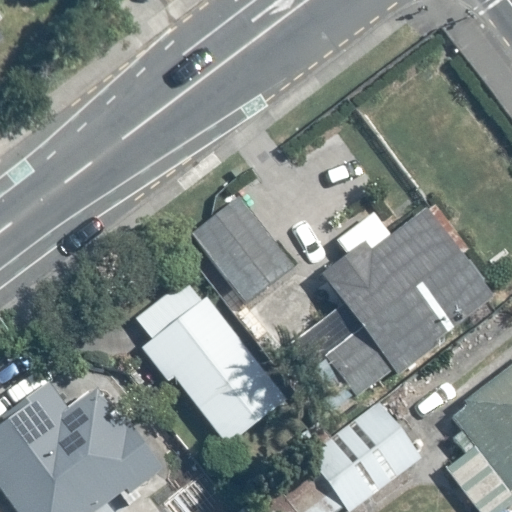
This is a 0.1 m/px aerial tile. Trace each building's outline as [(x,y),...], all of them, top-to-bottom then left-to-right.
[(289,268),(239,200),(189,237),(240,305),(289,268)] [(489,301),(419,213),(389,237),(369,212),(332,242),(345,258),(317,280),(337,305),(283,349),(335,414),(389,371),(394,377),(489,301)] [(283,394),(181,279),(123,330),(225,445),(283,394)] [(489,511),(511,493),(511,360),(443,418),(465,445),(438,467),(474,511),(489,511)] [(227,511),(231,509),(206,476),(158,511),(88,511),(122,487),(127,494),(158,471),(138,446),(94,387),(62,411),(45,388),(0,423),(0,500),(8,511),(227,511)] [(348,511),(418,458),(375,402),(250,498),(261,511),(336,511),(340,509),(342,511),(348,511)]
